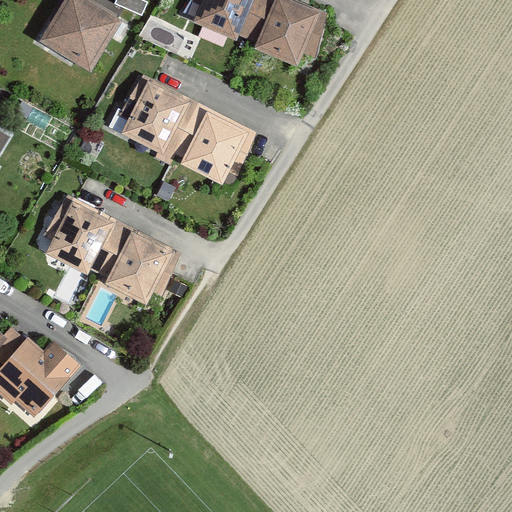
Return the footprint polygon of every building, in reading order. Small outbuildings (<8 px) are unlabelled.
[(119,21),(84,0),(66,0),(43,40),(90,68),(119,21)] [(145,0),(116,0),(115,4),(126,9),(142,15),(148,1),(145,0)] [(188,0),(188,1),(199,6),(195,15),(192,22),(235,41),(237,35),(245,38),(261,0),(188,0)] [(327,14),(295,0),(261,0),(245,38),(257,43),(255,47),(297,65),(304,49),(306,50),(316,54),(327,14)] [(152,80),(145,76),(120,113),(129,117),(121,133),(158,151),(155,158),(169,165),(175,155),(201,104),(152,80)] [(256,133),(201,104),(175,155),(183,158),(181,164),(223,184),(229,171),(239,175),(256,133)] [(0,151),(9,137),(0,132),(0,151)] [(175,188),(164,182),(157,196),(168,202),(175,188)] [(76,200),(67,195),(46,233),(55,238),(47,254),(88,275),(91,269),(94,271),(100,275),(126,225),(76,200)] [(182,254),(126,225),(100,275),(109,279),(107,283),(146,303),(153,288),(162,293),(182,254)] [(188,287),(174,280),(169,291),(183,297),(188,287)] [(18,336),(11,330),(3,339),(0,342),(0,362),(3,364),(0,367),(0,391),(13,403),(16,400),(35,416),(80,366),(53,343),(43,354),(27,340),(25,342),(18,336)]
